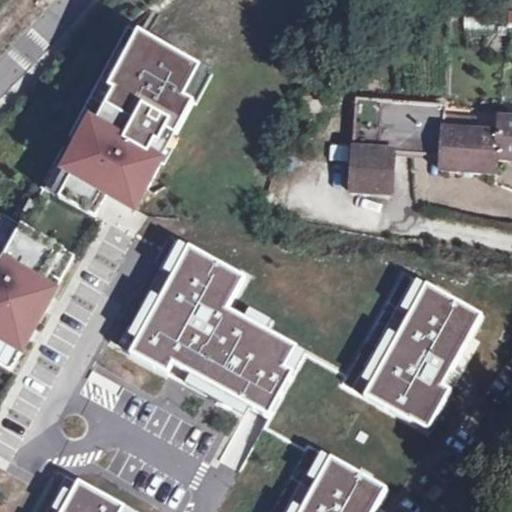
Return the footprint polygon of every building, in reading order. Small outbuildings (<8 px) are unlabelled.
[(118,95),(147,41),(139,37),(110,90),(118,95)] [(200,70),(147,41),(118,95),(100,128),(88,150),(80,146),(65,173),(73,177),(60,200),(95,219),(102,208),(108,197),(134,212),(161,164),(152,159),(166,134),(174,139),(193,105),(184,100),(200,70)] [(209,75),(200,70),(184,100),(193,105),(209,75)] [(446,110),(359,105),(353,194),(392,196),(395,155),(443,158),(443,172),(497,176),(498,161),(499,138),(477,136),(445,135),(445,123),(446,110)] [(511,123),(500,122),(499,138),(498,161),(511,161),(511,123)] [(445,135),(477,136),(478,125),(445,123),(445,135)] [(92,124),(80,146),(88,150),(100,128),(92,124)] [(161,164),(174,139),(166,134),(152,159),(161,164)] [(329,161),(346,163),(347,146),(330,144),(329,161)] [(53,196),(60,200),(73,177),(65,173),(53,196)] [(0,368),(10,374),(44,313),(33,306),(45,285),(64,251),(0,215),(0,368)] [(248,281),(189,250),(133,351),(267,423),(292,378),(283,371),(294,351),(229,313),(248,281)] [(487,320),(423,282),(357,392),(423,429),(487,320)] [(56,292),(45,285),(33,306),(44,313),(56,292)] [(377,511),(388,494),(323,456),(290,509),(288,511),(377,511)] [(122,511),(124,510),(79,485),(63,511),(122,511)]
